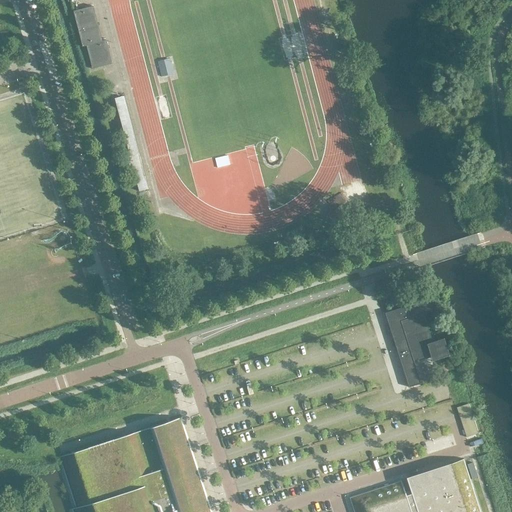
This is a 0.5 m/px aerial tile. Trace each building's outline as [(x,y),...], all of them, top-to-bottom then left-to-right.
[(102,41),(93,6),(73,11),(82,47),(86,46),(92,69),(112,64),(106,40),(102,41)] [(171,57),(159,60),(162,75),(174,72),(171,57)] [(139,154),(124,96),(114,98),(129,156),(127,157),(130,169),(133,168),(139,191),(149,188),(142,165),(140,166),(137,154),(139,154)] [(449,355),(443,338),(432,342),(423,314),(434,310),(430,298),(385,313),(408,387),(421,383),(413,361),(430,355),(432,361),(449,355)] [(467,403),(463,404),(456,406),(456,409),(465,436),(473,433),(477,432),(467,403)] [(211,511),(181,417),(61,456),(56,458),(57,461),(73,508),(69,510),(69,511),(211,511)] [(481,511),(465,460),(406,479),(410,493),(405,495),(400,479),(399,479),(376,487),(377,488),(349,497),(353,511),(481,511)]
